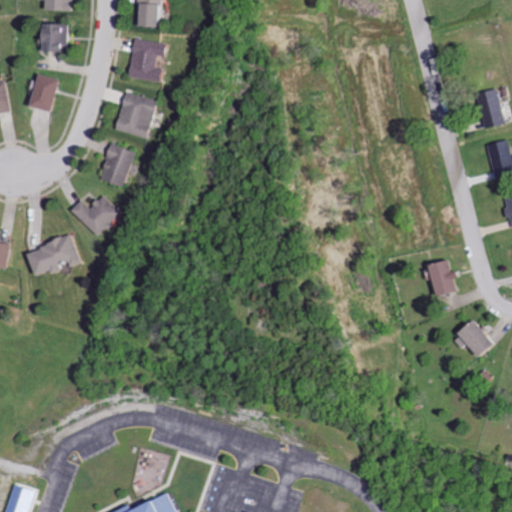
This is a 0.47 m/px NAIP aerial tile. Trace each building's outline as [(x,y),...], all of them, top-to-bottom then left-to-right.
[(77,0),(77,11),(51,11),(51,0),(77,0)] [(162,26),(164,0),(138,0),(136,24),(162,26)] [(71,20),(70,51),(47,51),(47,20),(71,20)] [(168,52),(170,40),(136,34),(130,75),(163,80),(166,65),(155,63),(157,50),(168,52)] [(55,113),(64,79),(42,73),(33,107),(55,113)] [(0,114),(12,113),(8,81),(0,82),(0,114)] [(148,132),(159,97),(128,87),(117,122),(148,132)] [(490,92),(496,127),(511,125),(505,89),(490,92)] [(122,182),(138,149),(113,137),(106,150),(111,152),(109,155),(106,154),(104,159),(108,161),(103,173),(122,182)] [(511,179),(511,139),(494,145),(504,181),(511,179)] [(101,230),(122,210),(105,192),(100,196),(97,193),(94,197),(96,199),(92,203),(84,195),(76,203),(101,230)] [(81,260),(71,232),(40,243),(42,247),(32,251),(39,271),(51,266),(52,271),(62,267),(60,261),(67,258),(70,265),(81,260)] [(0,243),(13,246),(8,272),(0,270),(0,243)] [(466,291),(463,279),(464,278),(459,260),(439,265),(448,296),(466,291)] [(476,343),(490,358),(505,344),(483,321),(462,340),(470,349),(476,343)] [(33,511),(40,490),(19,483),(9,511),(33,511)] [(181,511),(173,494),(141,509),(133,507),(122,511),(181,511)]
